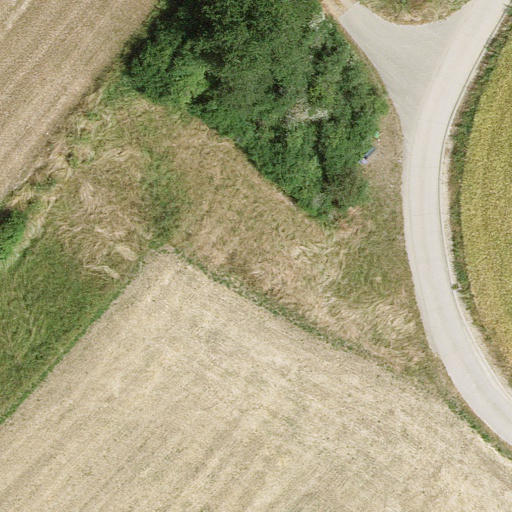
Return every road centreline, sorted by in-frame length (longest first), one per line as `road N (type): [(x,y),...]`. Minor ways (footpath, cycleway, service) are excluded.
road 1 (track): [(440,104),(423,187),(435,291),(467,377),(511,415)]
road 2 (track): [(342,0),(440,104)]
road 3 (track): [(440,104),(500,0)]
